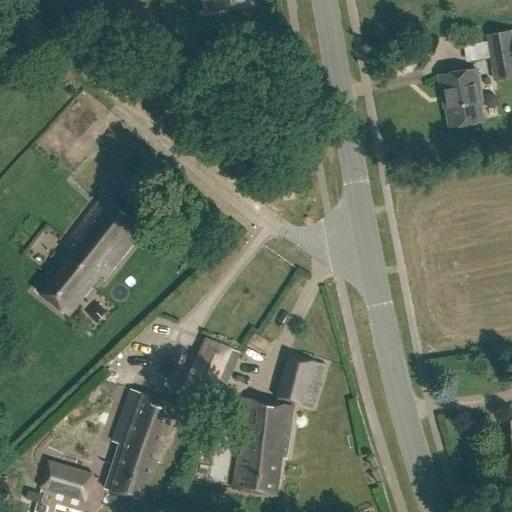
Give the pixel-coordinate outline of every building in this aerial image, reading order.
[(255,0),(205,0),(207,13),(257,4),(255,0)] [(487,41),(490,57),(494,80),(511,76),(511,31),(511,30),(486,34),(487,41)] [(455,37),(457,54),(480,50),(478,33),(455,37)] [(450,127),(460,125),(463,129),(471,127),(472,123),(483,121),(480,102),(482,102),(476,70),(439,76),(444,108),(446,108),(450,127)] [(27,133),(37,140),(47,127),(37,120),(27,133)] [(68,170),(81,180),(101,154),(88,143),(68,170)] [(102,269),(106,272),(146,222),(106,190),(63,244),(69,249),(37,289),(67,313),(102,269)] [(119,442),(104,487),(142,500),(155,462),(158,463),(164,446),(168,447),(181,408),(208,420),(238,352),(206,338),(177,403),(132,389),(115,441),(119,442)] [(301,394),(301,392),(279,385),(276,397),(313,407),(316,399),(301,394)] [(239,444),(233,488),(277,494),(283,455),(284,456),(292,403),(243,396),(237,442),(239,444)] [(39,493),(86,508),(93,484),(46,469),(39,493)]
